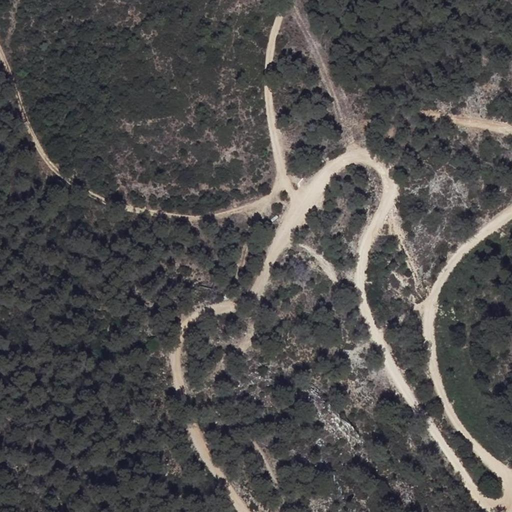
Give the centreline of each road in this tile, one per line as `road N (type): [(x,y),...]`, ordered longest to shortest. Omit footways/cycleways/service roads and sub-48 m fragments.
road 1 (track): [(499,511),(469,484),(417,408),(364,313),(363,240),(387,189),(366,160),(321,178),(251,296),(197,314),(182,328),(179,384),(243,511)]
road 2 (track): [(285,184),(243,208),(197,219),(106,204),(74,189),(43,159),(0,51)]
road 3 (track): [(511,214),(458,259),(434,297),(430,329),(441,395),(511,489)]
road 4 (track): [(285,0),(268,73),(283,178),(303,210)]
